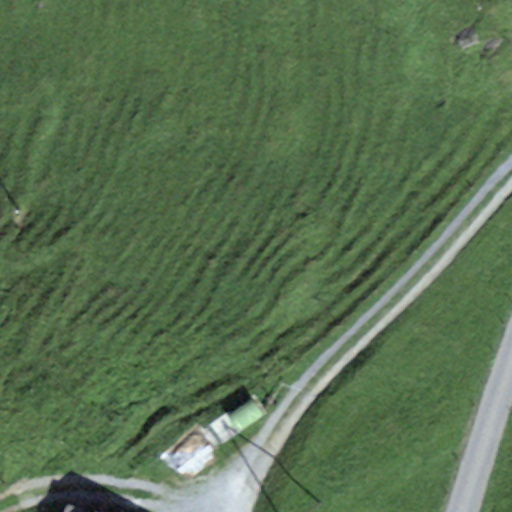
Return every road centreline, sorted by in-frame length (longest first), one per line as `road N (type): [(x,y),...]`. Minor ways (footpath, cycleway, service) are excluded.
road 1 (track): [(511,190),(475,216),(277,449),(235,511)]
road 2 (unclassified): [(473,511),(511,388)]
